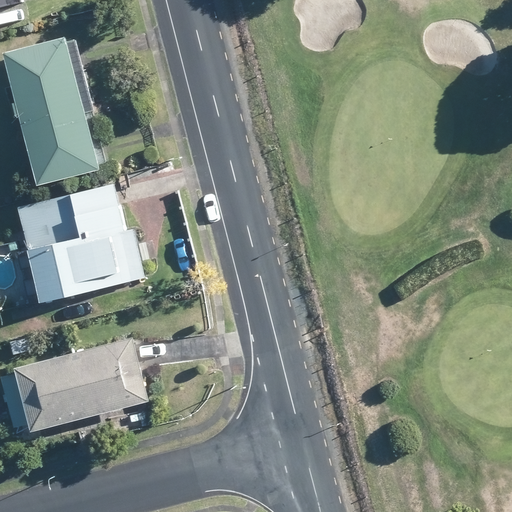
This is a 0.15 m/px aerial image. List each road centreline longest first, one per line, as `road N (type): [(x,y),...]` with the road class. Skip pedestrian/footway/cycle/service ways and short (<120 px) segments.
road 1 (residential): [(301,442),(187,0)]
road 2 (residential): [(42,511),(301,442)]
